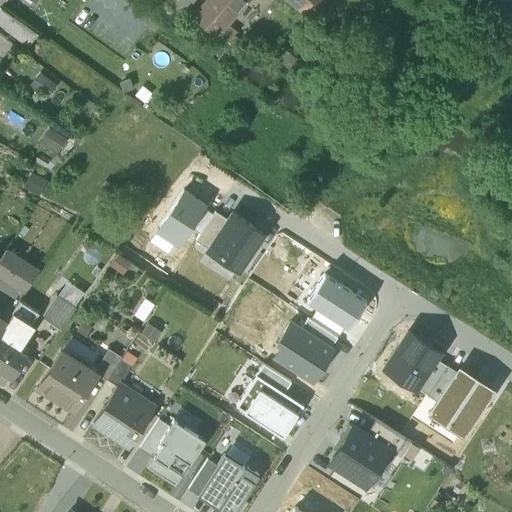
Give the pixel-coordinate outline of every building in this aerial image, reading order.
[(236,12),(222,0),(207,0),(195,16),(217,35),(222,29),(236,12)] [(222,0),(236,12),(245,0),(222,0)] [(332,1),(330,0),(289,0),(314,21),(332,1)] [(237,40),(222,29),(217,35),(232,46),(237,40)] [(64,156),(73,139),(52,128),(43,145),(64,156)] [(158,233),(179,247),(190,230),(203,210),(205,207),(184,193),(158,233)] [(190,230),(201,237),(214,217),(203,210),(190,230)] [(201,237),(196,244),(208,251),(228,221),(216,213),(214,217),(201,237)] [(228,221),(208,251),(240,272),(265,234),(233,214),(228,221)] [(38,272),(6,251),(0,260),(0,276),(25,293),(38,272)] [(325,275),(308,302),(318,308),(345,326),(349,328),(366,301),(325,275)] [(76,310),(57,296),(42,317),(61,331),(76,310)] [(39,314),(19,301),(12,312),(32,325),(39,314)] [(338,338),(345,326),(318,308),(311,320),(338,338)] [(32,325),(12,312),(5,323),(0,330),(0,337),(17,348),(32,325)] [(301,329),(331,349),(338,338),(311,320),(308,318),(301,329)] [(301,329),(290,323),(278,342),(284,345),(276,358),(313,381),(321,368),(320,368),(332,349),(331,349),(301,329)] [(435,359),(439,353),(408,333),(385,368),(416,389),(435,359)] [(17,348),(0,337),(0,370),(12,379),(27,355),(17,348)] [(109,350),(94,372),(98,375),(98,374),(107,380),(121,359),(121,358),(109,350)] [(88,362),(79,356),(73,359),(61,352),(38,389),(74,412),(98,375),(94,372),(88,369),(88,362)] [(133,367),(121,359),(107,380),(117,386),(116,387),(118,389),(133,367)] [(447,367),(435,359),(416,389),(428,396),(447,367)] [(256,376),(285,393),(291,382),(263,365),(256,376)] [(427,397),(437,403),(457,373),(447,367),(428,396),(427,397)] [(492,391),(459,370),(457,373),(437,403),(431,413),(463,434),(492,391)] [(285,393),(256,376),(236,407),(284,437),(303,405),(285,393)] [(118,389),(116,387),(92,425),(126,447),(150,409),(118,389)] [(159,419),(139,449),(153,457),(162,443),(159,441),(169,426),(159,419)] [(169,426),(159,441),(162,443),(153,457),(146,468),(175,487),(206,440),(173,419),(169,426)] [(366,435),(395,454),(405,439),(376,421),(366,435)] [(384,471),(395,454),(366,435),(349,424),(333,449),(337,451),(329,463),(365,486),(377,466),(384,471)] [(216,464),(197,494),(215,506),(213,508),(219,511),(235,511),(259,475),(224,452),(216,464)] [(208,458),(188,489),(197,494),(216,464),(208,458)]
